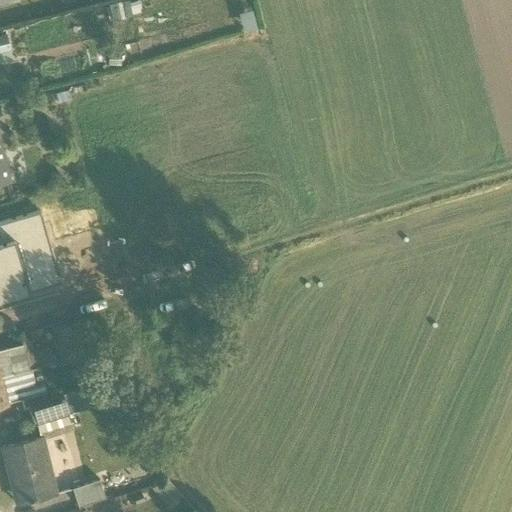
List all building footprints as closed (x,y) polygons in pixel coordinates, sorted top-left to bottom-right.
[(252,15),(240,19),(245,36),(257,33),(252,15)] [(5,35),(0,36),(0,61),(11,59),(5,35)] [(0,183),(9,181),(0,140),(0,183)] [(28,291),(60,282),(39,211),(0,222),(0,302),(29,294),(28,291)] [(60,360),(102,347),(93,330),(87,318),(77,322),(53,329),(56,338),(51,340),(60,360)] [(74,401),(73,398),(63,396),(62,395),(46,399),(42,381),(34,383),(32,374),(42,371),(40,365),(51,363),(51,362),(48,349),(32,351),(29,340),(53,331),(53,329),(19,343),(0,347),(0,404),(19,400),(22,408),(27,407),(31,422),(39,422),(115,398),(111,391),(74,401)] [(69,421),(67,421),(65,414),(35,423),(39,437),(0,448),(15,504),(57,493),(43,440),(72,431),(69,421)] [(77,507),(115,496),(115,494),(108,496),(101,479),(71,490),(77,507)] [(150,489),(168,510),(177,502),(175,499),(180,495),(166,480),(165,481),(159,485),(150,489)]
